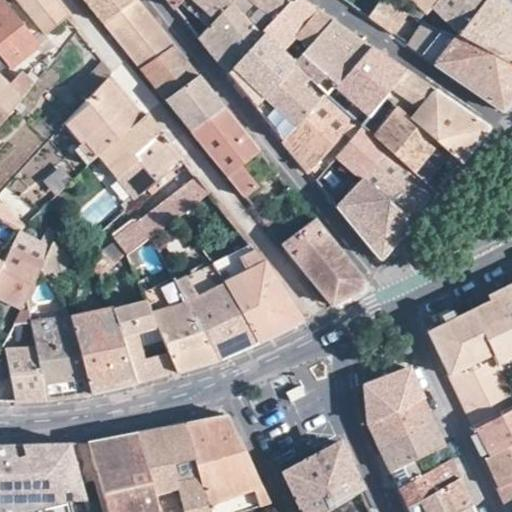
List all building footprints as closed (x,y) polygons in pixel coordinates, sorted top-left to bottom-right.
[(0,0),(0,56),(9,68),(39,45),(3,0),(0,0)] [(16,0),(44,34),(66,16),(52,0),(16,0)] [(84,0),(102,22),(134,0),(84,0)] [(140,69),(174,45),(136,0),(134,0),(102,22),(140,69)] [(228,3),(230,0),(192,0),(213,18),(214,18),(228,3)] [(261,32),(288,0),(230,0),(228,3),(258,35),(261,32)] [(302,0),(288,0),(261,32),(281,51),(287,43),(300,54),(331,19),(302,0)] [(367,17),(392,34),(405,14),(405,13),(379,0),(378,0),(378,1),(367,17)] [(410,0),(425,14),(430,8),(435,0),(410,0)] [(435,0),(430,8),(457,33),(455,35),(511,65),(511,10),(511,9),(502,0),(435,0)] [(258,35),(228,3),(214,18),(213,18),(197,36),(226,72),(258,35)] [(331,19),(300,54),(292,62),(326,93),(369,45),(331,19)] [(511,97),(511,65),(455,35),(453,37),(422,22),(422,23),(407,45),(429,61),(461,83),(501,111),(511,97)] [(261,32),(258,35),(226,72),(254,105),(292,62),(281,51),(261,32)] [(287,43),(281,51),(292,62),(300,54),(287,43)] [(165,99),(197,75),(174,45),(140,69),(165,99)] [(360,126),(385,97),(392,89),(394,86),(368,65),(379,52),(369,45),(326,93),(354,120),(360,126)] [(44,64),(50,60),(45,52),(39,56),(44,64)] [(85,101),(105,79),(108,76),(111,72),(103,62),(75,91),(85,101)] [(292,62),(254,105),(283,141),(326,93),(292,62)] [(19,72),(7,84),(0,77),(0,122),(37,78),(29,71),(24,76),(19,72)] [(409,118),(451,154),(460,162),(487,129),(487,126),(406,71),(394,86),(392,89),(418,108),(409,118)] [(189,130),(223,106),(197,75),(165,99),(189,130)] [(143,115),(108,76),(105,79),(139,118),(143,115)] [(105,79),(85,101),(65,122),(81,142),(84,140),(96,155),(96,156),(97,155),(139,118),(105,79)] [(326,93),(283,141),(309,173),(354,120),(326,93)] [(409,118),(385,97),(360,126),(425,184),(451,154),(409,118)] [(259,151),(223,106),(189,130),(244,197),(256,187),(240,166),(259,151)] [(97,155),(133,199),(145,188),(162,173),(180,157),(145,114),(143,115),(139,118),(97,155)] [(425,184),(360,126),(336,156),(361,178),(410,222),(435,192),(425,184)] [(89,160),(96,155),(84,140),(81,142),(77,145),(89,160)] [(59,167),(43,179),(54,194),(70,182),(59,167)] [(166,178),(162,173),(145,188),(149,193),(166,178)] [(115,242),(101,253),(112,264),(125,255),(152,234),(177,215),(208,191),(196,176),(114,240),(115,242)] [(410,222),(361,178),(335,205),(378,259),(381,258),(410,222)] [(0,204),(0,221),(18,230),(19,230),(24,225),(0,204)] [(258,215),(280,242),(290,235),(268,207),(258,215)] [(80,233),(88,224),(78,215),(70,224),(80,233)] [(313,217),(290,235),(280,242),(289,254),(331,304),(334,302),(364,285),(365,283),(322,229),(313,217)] [(18,230),(10,247),(42,262),(50,245),(19,230),(18,230)] [(42,262),(40,266),(49,282),(70,259),(52,242),(50,245),(42,262)] [(213,262),(257,342),(302,320),(263,261),(250,244),(213,262)] [(25,297),(40,266),(42,262),(10,247),(1,263),(0,266),(0,296),(21,306),(25,297)] [(112,264),(101,253),(90,261),(97,274),(99,273),(112,264)] [(185,297),(218,359),(257,342),(213,262),(176,280),(185,297)] [(141,292),(144,298),(150,312),(151,312),(185,297),(176,280),(174,276),(141,292)] [(90,393),(69,317),(68,317),(50,284),(27,303),(30,323),(34,346),(35,346),(45,399),(90,393)] [(474,429),(511,409),(511,396),(496,364),(511,356),(511,288),(426,331),(430,339),(474,429)] [(150,312),(176,372),(218,359),(185,297),(151,312),(150,312)] [(176,372),(150,312),(144,298),(111,308),(135,382),(176,372)] [(135,382),(111,308),(69,317),(90,393),(135,382)] [(35,346),(34,346),(4,350),(13,401),(45,399),(35,346)] [(366,423),(421,397),(408,368),(363,385),(366,423)] [(300,385),(286,392),(290,401),(304,394),(300,385)] [(421,397),(366,423),(366,424),(377,446),(432,421),(421,397)] [(511,409),(474,429),(470,431),(483,459),(511,443),(511,409)] [(262,488),(263,487),(228,416),(185,424),(211,511),(221,511),(235,507),(231,497),(262,488)] [(432,421),(377,446),(389,472),(411,461),(444,446),(432,421)] [(211,511),(185,424),(138,433),(160,511),(211,511)] [(88,442),(99,479),(107,511),(160,511),(138,433),(88,442)] [(82,483),(99,479),(88,442),(70,443),(82,483)] [(345,442),(283,473),(302,511),(324,511),(361,490),(345,442)] [(0,511),(74,511),(71,501),(87,501),(82,483),(70,443),(11,445),(0,447),(0,511)] [(497,489),(511,480),(511,443),(483,459),(497,489)] [(408,511),(459,511),(471,506),(459,479),(449,458),(418,475),(411,461),(389,472),(406,508),(408,511)] [(508,511),(511,511),(511,480),(497,489),(508,511)] [(267,497),(263,487),(262,488),(231,497),(235,507),(267,497)]
